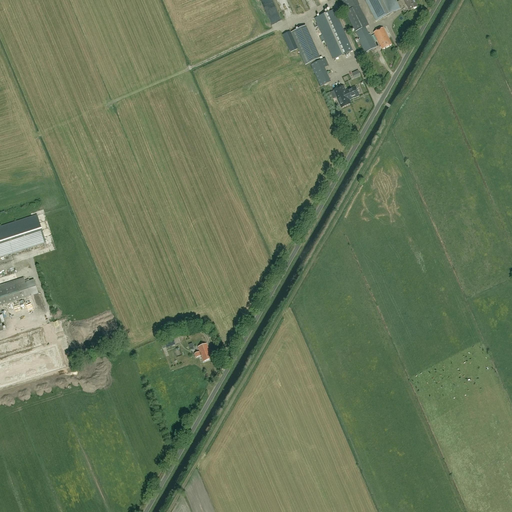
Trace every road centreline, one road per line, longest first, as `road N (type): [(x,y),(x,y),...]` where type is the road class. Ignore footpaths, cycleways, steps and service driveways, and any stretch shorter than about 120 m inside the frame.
road 1 (unclassified): [(146,511),(439,0)]
road 2 (track): [(168,511),(396,109)]
road 3 (track): [(396,109),(461,0)]
